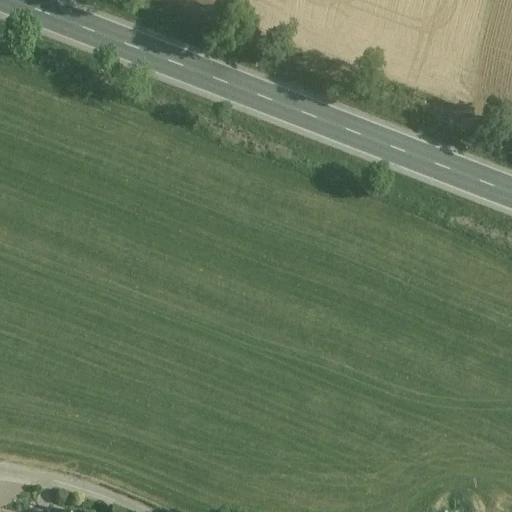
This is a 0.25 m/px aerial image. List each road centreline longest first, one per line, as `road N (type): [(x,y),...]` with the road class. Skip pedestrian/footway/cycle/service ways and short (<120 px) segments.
road 1 (primary): [(16,0),(511,191)]
road 2 (residential): [(134,511),(97,494),(0,471)]
